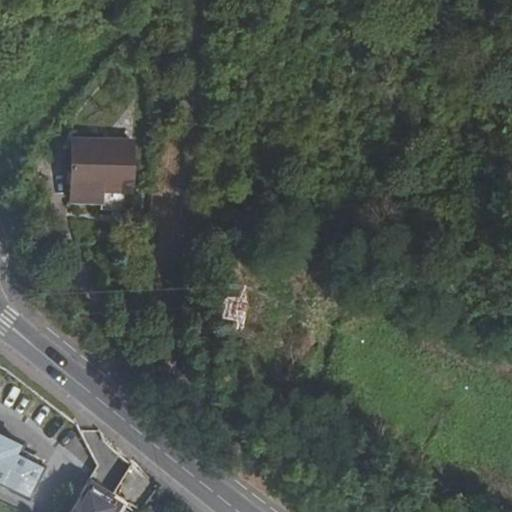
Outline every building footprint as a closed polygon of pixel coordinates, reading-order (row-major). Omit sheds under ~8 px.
[(132,194),(133,143),(73,141),(71,205),(104,206),(104,193),(132,194)] [(11,180),(6,185),(14,190),(17,186),(11,180)] [(225,296),(217,321),(239,328),(247,303),(225,296)] [(0,486),(29,500),(43,473),(17,460),(21,451),(0,441),(0,486)] [(141,511),(159,488),(134,469),(109,503),(88,486),(84,492),(110,511),(141,511)] [(110,511),(84,492),(70,511),(110,511)] [(168,511),(177,501),(165,492),(148,511),(168,511)]
